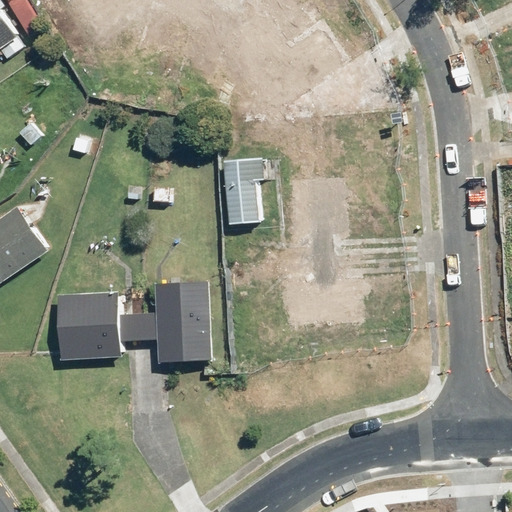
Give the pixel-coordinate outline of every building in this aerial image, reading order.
[(0,0),(0,60),(10,53),(14,58),(31,45),(26,39),(32,34),(6,0),(0,0)] [(37,0),(24,0),(18,4),(40,38),(55,28),(37,0)] [(159,0),(81,0),(106,37),(159,0)] [(210,0),(210,4),(251,9),(252,0),(210,0)] [(267,20),(226,45),(274,120),(349,72),(325,33),(290,56),(267,20)] [(38,117),(23,131),(39,149),(55,135),(38,117)] [(270,220),(270,160),(235,160),(235,220),(270,220)] [(310,238),(341,237),(341,236),(359,235),(357,175),(292,177),(294,239),(310,238)] [(0,182),(0,293),(61,249),(29,204),(2,224),(0,220),(0,182),(0,183),(0,182)] [(342,248),(311,248),(311,257),(311,271),(294,272),(296,327),(373,325),(372,270),(342,271),(342,256),(342,248)] [(152,312),(152,338),(171,338),(171,361),(224,361),(224,280),(168,280),(168,312),(152,312)] [(152,338),(152,312),(134,312),(134,294),(70,294),(70,358),(134,358),(134,338),(152,338)]
